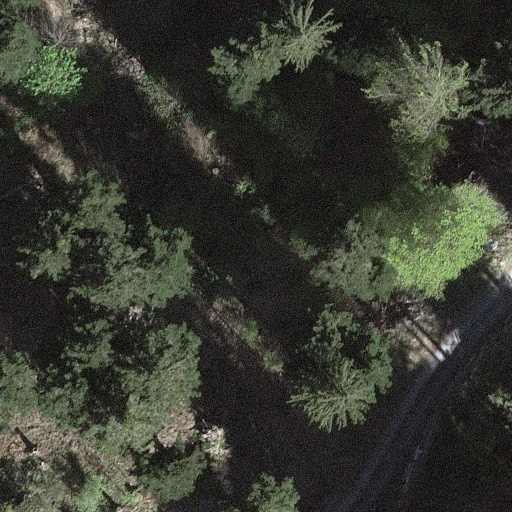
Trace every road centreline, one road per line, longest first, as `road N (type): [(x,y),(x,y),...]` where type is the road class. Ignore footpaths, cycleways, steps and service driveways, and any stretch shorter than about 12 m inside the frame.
road 1 (track): [(349,511),(428,371),(511,283)]
road 2 (track): [(0,26),(97,41),(169,0)]
